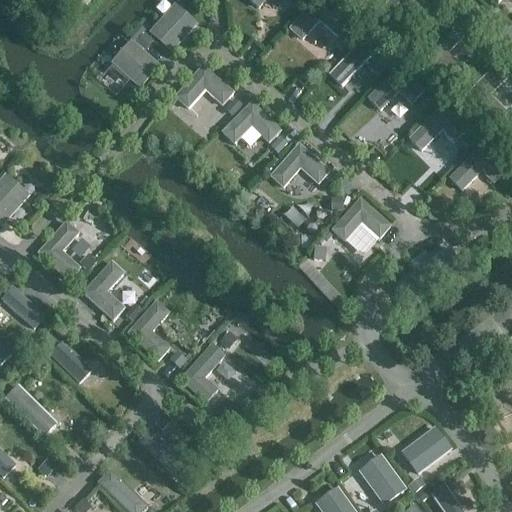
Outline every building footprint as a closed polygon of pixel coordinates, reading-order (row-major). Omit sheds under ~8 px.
[(291,0),(245,0),(258,11),(267,0),(289,0),(290,1),(291,0)] [(319,0),(315,0),(289,30),(301,42),(319,23),(337,39),(348,25),(319,0)] [(307,0),(297,0),(294,5),(301,11),(309,2),(307,0)] [(381,0),(371,0),(368,3),(374,8),(381,0)] [(414,0),(391,0),(380,11),(409,41),(420,30),(403,11),(414,0)] [(511,0),(503,0),(501,3),(507,9),(511,4),(511,0)] [(175,6),(152,33),(173,51),(196,24),(175,6)] [(145,33),(138,26),(128,37),(135,43),(145,33)] [(462,37),(451,26),(422,54),(451,83),(463,72),(445,54),(462,37)] [(153,43),(145,36),(144,35),(135,44),(136,44),(144,52),(153,43)] [(349,35),(342,43),(348,49),(356,41),(349,35)] [(419,36),(411,43),(417,49),(425,42),(419,36)] [(163,65),(173,54),(157,41),(147,53),(163,65)] [(159,68),(131,43),(112,63),(140,89),(159,68)] [(359,44),(328,76),(339,88),(371,56),(359,44)] [(367,69),(377,78),(385,69),(375,60),(367,69)] [(204,67),(177,97),(188,108),(205,89),(223,106),(234,95),(204,67)] [(495,67),(464,98),(494,127),(507,114),(491,97),(508,79),(495,67)] [(419,93),(394,72),(364,105),(375,115),(396,94),(399,97),(398,100),(407,108),(419,93)] [(460,79),(453,86),(458,91),(465,84),(460,79)] [(429,94),(419,105),(426,113),(437,102),(429,94)] [(243,107),(235,100),(224,111),(232,118),(243,107)] [(252,105),(223,134),(234,145),(252,128),(269,144),(280,133),(252,105)] [(441,107),(408,140),(421,154),(442,132),(445,136),(444,137),(454,145),(467,132),(441,107)] [(473,132),(463,143),(470,151),(481,140),(473,132)] [(511,133),(503,143),(511,151),(511,133)] [(288,148),(281,141),(269,153),(276,160),(288,148)] [(329,174),(299,147),(271,177),(283,189),(300,170),(318,186),(329,174)] [(460,193),(480,171),(484,174),(483,176),(492,184),(504,171),(479,148),(448,182),(460,193)] [(27,198),(5,179),(0,184),(0,221),(3,225),(27,198)] [(41,211),(51,200),(44,193),(34,204),(41,211)] [(331,213),(342,213),(342,199),(331,199),(331,213)] [(361,225),(379,241),(390,229),(360,202),(332,233),(344,244),(361,225)] [(65,225),(39,255),(69,281),(80,270),(61,253),(77,235),(65,225)] [(314,263),(325,264),(326,251),(314,250),(314,263)] [(429,298),(447,284),(446,282),(463,270),(449,250),(432,263),(424,254),(406,267),(413,277),(396,290),(410,310),(427,297),(429,298)] [(97,266),(89,259),(80,268),(88,275),(97,266)] [(123,275),(111,265),(84,295),(113,322),(126,308),(117,300),(115,302),(106,294),(123,275)] [(2,302),(35,331),(46,318),(13,289),(2,302)] [(168,316),(157,305),(129,335),(158,362),(170,348),(161,340),(159,342),(152,334),(168,316)] [(132,324),(141,313),(134,307),(125,317),(132,324)] [(53,350),(61,342),(52,332),(44,339),(53,350)] [(228,335),(219,345),(224,350),(233,339),(228,335)] [(0,365),(4,369),(15,356),(0,343),(0,365)] [(50,356),(78,384),(90,372),(62,344),(50,356)] [(223,359),(211,348),(181,382),(205,404),(218,391),(209,383),(207,385),(203,381),(223,359)] [(187,365),(177,356),(170,364),(180,373),(187,365)] [(6,400),(44,438),(56,427),(18,388),(6,400)] [(164,417),(155,427),(161,433),(171,423),(164,417)] [(139,442),(177,481),(189,469),(151,430),(139,442)] [(403,456),(418,476),(450,452),(435,431),(403,456)] [(0,476),(3,479),(15,467),(0,452),(0,476)] [(381,459),(360,474),(384,507),(404,491),(381,459)] [(47,482),(56,472),(46,463),(38,473),(47,482)] [(98,484),(126,511),(147,511),(149,511),(111,472),(98,484)] [(480,511),(457,479),(447,485),(465,511),(480,511)] [(424,491),(425,491),(420,484),(410,491),(415,498),(424,491)] [(431,497),(442,511),(463,511),(445,486),(431,497)] [(352,511),(337,491),(317,506),(320,511),(352,511)] [(427,493),(415,502),(419,508),(431,499),(427,493)] [(84,503),(75,511),(90,511),(92,510),(84,503)]
